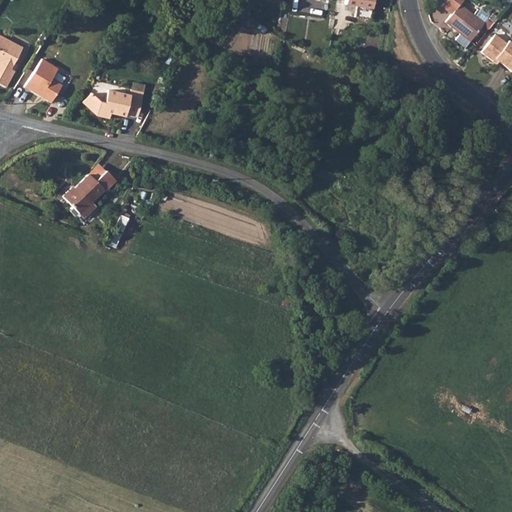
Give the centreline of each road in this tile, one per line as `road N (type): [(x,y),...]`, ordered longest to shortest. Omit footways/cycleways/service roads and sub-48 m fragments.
road 1 (unclassified): [(385,313),(287,210),(236,178),(23,126)]
road 2 (secondary): [(385,313),(255,511)]
road 3 (secondary): [(511,169),(385,313)]
road 4 (residential): [(511,131),(427,53),(408,0)]
